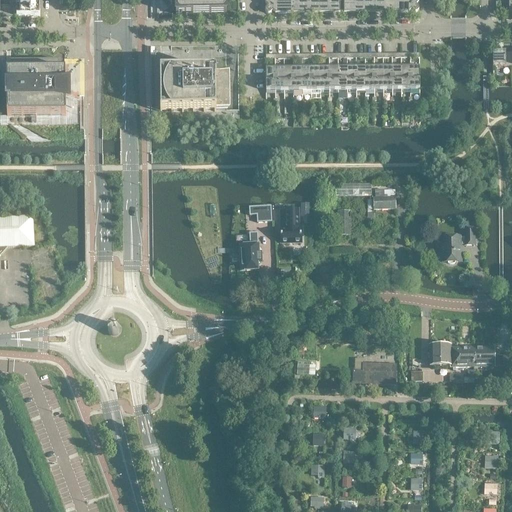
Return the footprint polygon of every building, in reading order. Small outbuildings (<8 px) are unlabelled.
[(157,0),(158,15),(172,15),(176,15),(176,16),(227,15),(227,14),(226,14),(226,0),(157,0)] [(265,0),(265,5),(268,7),(266,9),(266,10),(265,10),(265,11),(265,12),(265,13),(266,14),(279,0),(265,0)] [(299,0),(298,0),(282,1),(281,0),(279,0),(266,14),(267,14),(268,15),(269,15),(270,14),(271,14),(273,12),(275,15),(300,14),(300,13),(299,13),(299,0)] [(309,14),(308,0),(298,0),(299,0),(299,13),(300,13),(300,14),(309,14)] [(319,14),(319,0),(308,0),(309,14),(319,14)] [(330,14),(329,0),(319,0),(319,14),(330,14)] [(340,14),(340,3),(340,0),(329,0),(330,14),(340,14)] [(354,14),(354,0),(343,0),(344,14),(354,14)] [(365,14),(364,0),(354,0),(354,14),(365,14)] [(375,14),(374,0),(364,0),(365,14),(375,14)] [(385,12),(385,0),(374,0),(375,14),(384,13),(384,12),(385,12)] [(418,12),(405,0),(385,0),(385,12),(384,12),(384,13),(409,13),(411,10),(413,12),(414,13),(415,13),(416,13),(417,13),(418,12)] [(419,3),(418,0),(405,0),(418,12),(418,11),(419,11),(419,10),(419,9),(418,8),(418,7),(416,6),(419,3)] [(40,18),(40,11),(40,6),(16,6),(0,7),(1,18),(40,18)] [(226,111),(226,73),(226,46),(171,47),(171,51),(161,52),(161,47),(150,47),(151,123),(239,122),(239,111),(226,111)] [(511,68),(511,53),(493,53),(493,68),(511,68)] [(80,97),(79,64),(61,64),(61,62),(11,62),(11,65),(7,65),(7,118),(0,118),(0,124),(80,124),(80,97),(79,97),(80,97)] [(383,94),(383,67),(374,68),(374,94),(383,94)] [(392,94),(392,67),(383,67),(383,94),(392,94)] [(401,93),(401,67),(392,67),(392,94),(401,93)] [(410,93),(410,67),(401,67),(401,93),(410,93)] [(420,93),(419,67),(410,67),(410,93),(420,93)] [(293,95),(293,68),(284,69),(284,95),(293,95)] [(302,95),(302,68),(293,68),(293,95),(302,95)] [(311,94),(311,68),(302,68),(302,95),(311,94)] [(320,94),(320,68),(311,68),(311,94),(320,94)] [(329,94),(329,68),(320,68),(320,94),(329,94)] [(338,94),(338,68),(329,68),(329,94),(338,94)] [(347,94),(347,68),(338,68),(338,94),(347,94)] [(356,94),(356,68),(347,68),(347,94),(356,94)] [(365,94),(365,68),(356,68),(356,94),(365,94)] [(374,94),(374,68),(365,68),(365,94),(374,94)] [(275,95),(275,69),(266,69),(266,95),(275,95)] [(284,95),(284,69),(275,69),(275,95),(284,95)] [(371,198),(371,185),(335,185),(335,198),(371,198)] [(396,210),(395,198),(385,199),(384,191),(375,191),(375,199),(373,199),(373,211),(396,210)] [(271,207),(249,208),(249,210),(250,216),(257,216),(257,223),(258,223),(264,222),(265,222),(270,222),(272,222),(271,207)] [(286,229),(280,229),(281,244),(302,244),(301,229),(299,229),(299,211),(286,211),(286,229)] [(350,236),(350,212),(338,212),(338,236),(350,236)] [(35,248),(34,225),(42,224),(42,216),(34,217),(0,218),(0,255),(6,249),(35,248)] [(462,248),(462,247),(462,245),(465,245),(465,246),(475,246),(474,230),(464,230),(465,238),(460,238),(460,237),(442,238),(442,246),(441,246),(441,254),(442,254),(443,263),(448,263),(448,264),(450,265),(451,265),(453,265),(455,264),(455,263),(460,263),(460,252),(461,252),(462,252),(462,248)] [(250,246),(240,247),(241,272),(258,271),(258,264),(262,263),(262,261),(262,255),(261,255),(261,253),(259,253),(258,234),(249,234),(250,246)] [(451,366),(450,349),(450,346),(429,346),(430,366),(450,366),(451,366)] [(474,368),(473,348),(450,349),(451,366),(450,366),(450,369),(453,369),(453,371),(456,371),(455,369),(464,368),(464,385),(474,385),(474,368)] [(499,368),(498,353),(494,353),(494,348),(473,348),(474,368),(499,368)] [(396,374),(396,366),(363,365),(363,373),(396,374)] [(396,386),(396,374),(363,373),(353,372),(352,385),(396,386)] [(423,383),(423,373),(411,373),(411,382),(423,383)] [(458,382),(458,374),(450,374),(450,383),(458,382)] [(326,408),(313,408),(313,420),(326,420),(326,408)] [(355,430),(343,430),(343,442),(355,442),(355,430)] [(424,433),(413,432),(413,445),(424,445),(424,433)] [(499,434),(486,433),(485,446),(499,447),(499,434)] [(325,448),(325,436),(313,436),(313,448),(325,448)] [(354,466),(354,453),(343,453),(343,465),(354,466)] [(411,455),(411,466),(422,466),(422,456),(411,455)] [(498,471),(499,457),(493,457),(493,458),(485,458),(484,470),(498,471)] [(331,468),(311,467),(311,477),(318,477),(318,479),(330,480),(331,468)] [(351,479),(342,478),(342,489),(350,489),(351,479)] [(422,480),(410,480),(410,492),(422,492),(422,480)] [(497,486),(484,485),(484,497),(496,497),(497,486)] [(324,499),(310,499),(310,509),(314,509),(314,511),(323,511),(324,499)]
